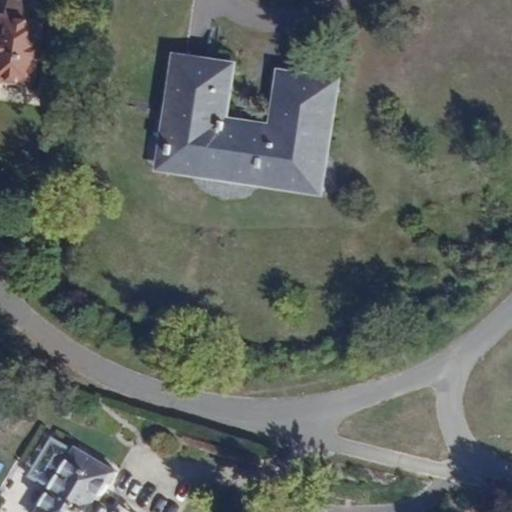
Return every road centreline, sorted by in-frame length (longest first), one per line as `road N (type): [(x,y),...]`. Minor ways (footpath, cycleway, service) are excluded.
road 1 (residential): [(280,428),(130,386),(38,336),(0,296)]
road 2 (residential): [(474,475),(280,428)]
road 3 (residential): [(445,366),(280,428)]
